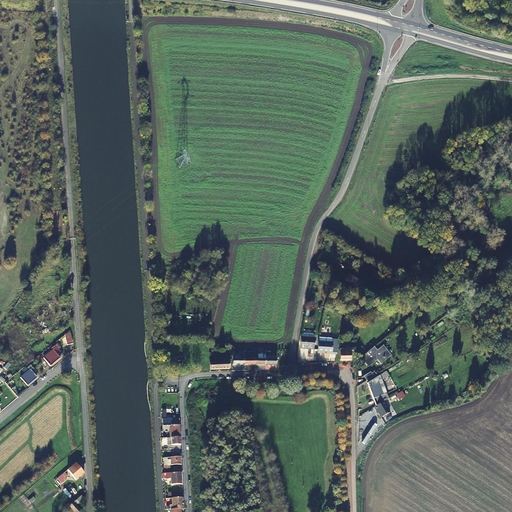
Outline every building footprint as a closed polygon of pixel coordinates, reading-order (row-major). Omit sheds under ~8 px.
[(363,279),(345,269),(342,274),(360,285),(363,279)] [(35,313),(40,336),(51,334),(49,322),(42,323),(40,316),(47,315),(46,311),(35,313)] [(73,345),(70,332),(65,336),(67,346),(73,345)] [(314,350),(314,340),(301,339),(300,350),(310,350),(314,350)] [(338,340),(332,340),(332,343),(318,343),(318,347),(317,354),(332,355),(332,354),(335,354),(335,350),(338,340)] [(53,348),(53,349),(43,357),(50,366),(59,358),(57,355),(60,353),(56,349),(59,347),(56,344),(54,345),(55,346),(53,348)] [(362,357),(360,358),(366,366),(373,360),(374,362),(377,360),(380,364),(391,356),(383,346),(377,351),(374,347),(362,357)] [(340,349),(340,361),(351,361),(351,349),(340,349)] [(255,358),(255,364),(255,369),(256,369),(266,369),(266,368),(266,364),(266,358),(266,353),(258,353),(258,358),(255,358)] [(44,368),(47,365),(40,356),(39,356),(35,359),(37,363),(38,362),(44,368)] [(229,360),(210,360),(210,369),(230,368),(230,362),(229,362),(229,360)] [(398,364),(367,383),(373,399),(387,394),(381,379),(400,367),(398,364)] [(36,377),(33,373),(35,371),(32,367),(20,377),(27,385),(36,377)] [(370,374),(364,378),(367,383),(377,376),(374,373),(371,375),(370,374)] [(389,399),(387,394),(373,399),(376,406),(377,405),(384,402),(389,399)] [(390,413),(384,402),(377,405),(376,406),(374,407),(376,411),(377,410),(381,418),(390,413)] [(180,418),(167,419),(163,419),(163,427),(180,425),(180,418)] [(170,429),(170,438),(180,438),(180,425),(163,427),(163,430),(170,429)] [(175,457),(171,457),(171,460),(172,464),(172,465),(182,464),(182,457),(175,457)] [(72,476),(76,480),(79,478),(83,475),(79,469),(75,464),(59,477),(62,481),(69,475),(71,477),(72,476)] [(170,478),(170,484),(183,484),(183,472),(177,472),(169,472),(166,473),(166,478),(170,478)] [(172,498),(172,506),(172,510),(182,509),(185,509),(184,498),(172,498)]
